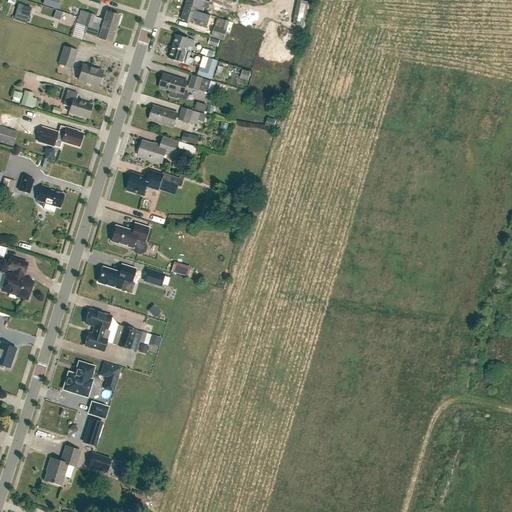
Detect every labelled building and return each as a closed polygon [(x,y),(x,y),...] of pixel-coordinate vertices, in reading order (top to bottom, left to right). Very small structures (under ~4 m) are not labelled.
[(56,8),(58,0),(42,0),(42,4),(56,8)] [(187,0),(185,7),(211,16),(202,13),(204,8),(208,9),(210,4),(235,12),(238,3),(228,0),(187,0)] [(19,4),(14,19),(22,22),(27,7),(19,4)] [(209,23),(211,16),(185,7),(181,19),(196,24),(197,19),(209,23)] [(81,18),(83,12),(80,11),(76,24),(85,26),(83,33),(112,42),(115,29),(99,24),(81,18)] [(99,24),(115,29),(119,16),(106,12),(104,20),(95,17),(96,16),(83,12),(81,18),(99,24)] [(223,20),(221,28),(214,26),(211,37),(223,40),(229,21),(223,20)] [(163,29),(158,41),(171,46),(175,34),(163,29)] [(173,47),(191,52),(187,51),(189,46),(193,47),(195,40),(176,34),(173,47)] [(218,47),(219,40),(210,38),(208,44),(218,47)] [(71,69),(77,50),(63,46),(57,64),(71,69)] [(189,57),(191,52),(173,47),(169,58),(192,66),(195,59),(189,57)] [(211,79),(217,61),(210,58),(206,70),(201,69),(199,76),(211,79)] [(98,86),(102,71),(83,65),(78,80),(98,86)] [(242,70),(240,77),(249,80),(251,73),(242,70)] [(187,100),(189,94),(184,92),(188,81),(164,74),(160,87),(169,90),(168,94),(169,96),(176,98),(177,97),(187,100)] [(207,93),(210,81),(192,75),(188,88),(199,91),(199,90),(207,93)] [(87,118),(91,105),(80,101),(80,100),(75,99),(77,93),(67,90),(64,101),(71,104),(69,112),(87,118)] [(20,99),(22,93),(13,91),(12,97),(20,99)] [(33,108),(36,99),(32,98),(33,93),(24,91),(20,104),(33,108)] [(197,102),(195,110),(204,113),(206,105),(197,102)] [(173,127),(177,113),(154,106),(150,120),(173,127)] [(53,107),(51,112),(60,115),(62,110),(53,107)] [(204,122),(206,115),(193,110),(182,107),(178,120),(189,123),(196,125),(198,120),(204,122)] [(0,142),(12,146),(17,131),(0,126),(0,142)] [(61,141),(79,146),(83,133),(73,130),(73,129),(66,127),(65,129),(60,128),(58,132),(42,127),(38,142),(53,146),(57,133),(63,135),(61,141)] [(192,135),(189,142),(198,145),(200,137),(192,135)] [(174,155),(178,142),(164,138),(161,146),(158,145),(143,141),(138,155),(162,163),(165,152),(174,155)] [(194,153),(196,147),(179,142),(177,147),(194,153)] [(178,185),(180,178),(163,173),(163,175),(150,171),(148,178),(132,173),(127,190),(144,196),(147,186),(158,190),(161,180),(178,185)] [(29,194),(34,179),(22,176),(17,190),(29,194)] [(0,187),(0,189),(11,192),(14,181),(3,178),(0,187)] [(59,207),(63,194),(49,190),(49,188),(41,186),(36,200),(37,200),(37,201),(37,202),(38,204),(39,205),(40,205),(42,205),(43,204),(44,203),(45,203),(43,209),(53,212),(54,206),(59,207)] [(144,241),(148,228),(135,223),(132,231),(116,226),(111,241),(132,248),(135,252),(140,254),(145,251),(146,246),(144,241)] [(22,272),(26,263),(9,257),(5,266),(14,269),(12,275),(5,273),(0,288),(17,294),(16,295),(27,299),(30,288),(29,288),(31,281),(20,278),(21,272),(22,272)] [(119,272),(103,267),(98,282),(131,293),(134,283),(131,282),(135,269),(122,265),(119,272)] [(184,267),(182,275),(188,277),(190,269),(184,267)] [(147,269),(144,279),(161,284),(164,274),(147,269)] [(155,306),(150,312),(156,318),(161,312),(155,306)] [(106,342),(110,343),(116,324),(111,317),(111,316),(89,309),(85,323),(94,326),(92,334),(88,333),(84,345),(87,346),(87,347),(92,349),(93,348),(103,351),(106,342)] [(123,326),(116,324),(110,343),(117,345),(116,345),(129,350),(130,349),(136,351),(142,332),(136,330),(123,326)] [(150,335),(148,343),(158,346),(160,338),(150,335)] [(15,349),(0,343),(0,364),(9,367),(15,349)] [(91,380),(89,380),(93,367),(79,362),(76,373),(74,374),(74,375),(69,373),(68,377),(66,378),(64,384),(65,385),(64,389),(68,390),(69,391),(74,393),(76,392),(86,395),(91,380)] [(116,379),(120,368),(104,363),(101,375),(116,379)] [(92,403),(89,413),(104,417),(107,408),(92,403)] [(90,419),(83,442),(95,446),(102,423),(90,419)] [(47,469),(44,480),(52,482),(50,490),(66,495),(70,482),(68,482),(72,470),(73,471),(75,467),(80,451),(66,446),(64,446),(62,452),(53,450),(50,460),(48,460),(46,469),(47,469)] [(92,454),(88,466),(106,472),(110,460),(92,454)]
